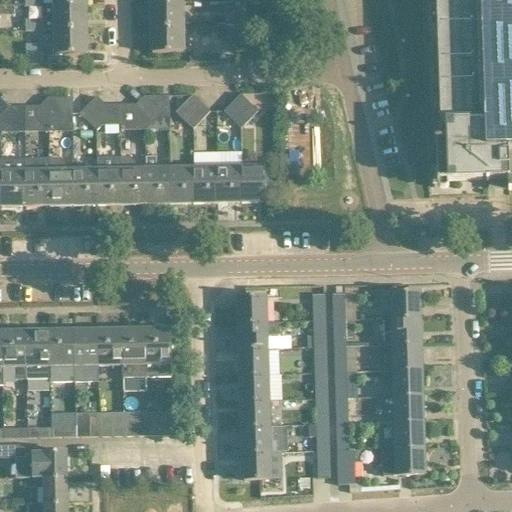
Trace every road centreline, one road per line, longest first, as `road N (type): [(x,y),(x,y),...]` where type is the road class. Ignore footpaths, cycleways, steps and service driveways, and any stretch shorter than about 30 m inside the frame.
road 1 (residential): [(208,511),(195,266)]
road 2 (residential): [(472,503),(464,259)]
road 3 (residential): [(118,78),(338,76)]
road 4 (residential): [(195,266),(391,261)]
road 5 (residential): [(0,270),(195,266)]
road 6 (residential): [(391,261),(338,76)]
road 7 (residential): [(319,511),(472,503)]
